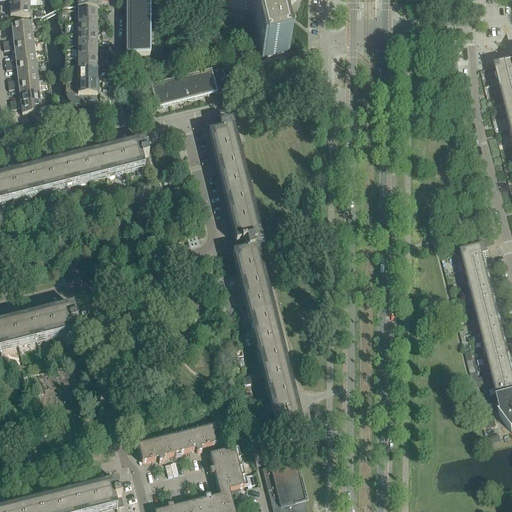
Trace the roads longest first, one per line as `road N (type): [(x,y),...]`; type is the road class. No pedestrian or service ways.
road 1 (tertiary): [(380,511),(384,32)]
road 2 (tertiary): [(352,99),(349,511)]
road 3 (residential): [(88,290),(101,279),(213,247),(184,124)]
road 4 (residential): [(511,267),(473,109),(467,26)]
road 5 (residential): [(131,470),(106,395),(88,290)]
road 6 (residential): [(184,124),(325,91)]
road 7 (residential): [(123,138),(114,94),(114,0)]
road 8 (residential): [(131,470),(0,501)]
